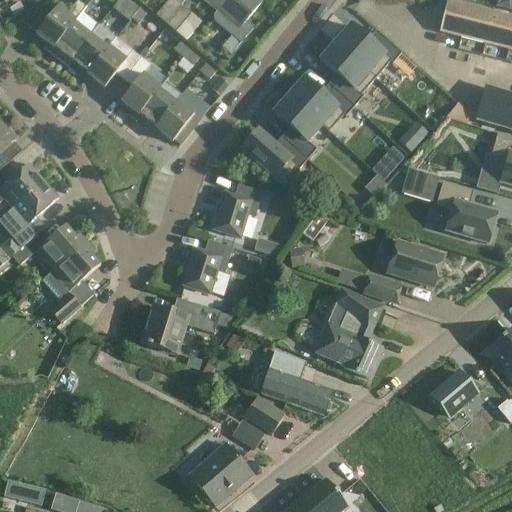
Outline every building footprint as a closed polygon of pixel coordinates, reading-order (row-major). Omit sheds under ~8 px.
[(131,20),(139,11),(126,0),(121,0),(116,7),(131,20)] [(165,25),(180,8),(186,0),(169,0),(156,17),(165,25)] [(231,56),(252,30),(245,24),(263,2),(260,0),(204,0),(203,2),(216,13),(214,17),(214,22),(232,37),(222,49),(231,56)] [(511,0),(501,0),(496,7),(511,11),(511,9),(511,0)] [(73,26),(87,9),(78,2),(66,17),(57,9),(35,37),(53,51),(54,50),(73,26)] [(13,17),(23,11),(19,5),(10,10),(13,17)] [(511,17),(468,6),(460,39),(511,52),(511,17)] [(180,8),(165,25),(186,42),(193,34),(183,25),(190,17),(180,8)] [(139,11),(131,20),(138,26),(146,17),(139,11)] [(73,26),(54,50),(57,53),(53,58),(67,68),(90,39),(73,26)] [(90,39),(67,68),(79,78),(83,73),(87,76),(115,39),(99,27),(90,39)] [(341,38),(335,45),(375,80),(390,64),(392,66),(401,56),(380,37),(372,46),(351,27),(349,29),(347,27),(339,36),(341,38)] [(164,32),(157,42),(169,50),(175,40),(164,32)] [(87,76),(86,76),(104,91),(115,76),(123,82),(140,59),(115,39),(87,76)] [(183,59),(189,51),(180,44),(174,51),(183,59)] [(327,49),(319,59),(321,61),(320,62),(341,81),(333,90),(354,108),(363,99),(360,97),(375,80),(335,45),(330,51),(327,49)] [(189,51),(183,59),(193,68),(200,60),(189,51)] [(137,117),(159,90),(143,77),(150,67),(140,59),(123,82),(132,89),(120,104),(137,117)] [(206,66),(199,73),(209,81),(215,74),(206,66)] [(294,91),(289,98),(329,133),(343,116),(346,118),(354,108),(333,90),(325,99),(304,80),(303,82),(300,80),(292,89),(294,91)] [(137,117),(135,120),(149,131),(151,128),(154,131),(155,130),(175,103),(181,96),(165,84),(160,91),(159,90),(137,117)] [(475,123),(511,134),(511,97),(485,89),(475,123)] [(281,102),(272,112),(275,114),(273,115),(294,134),(286,143),(307,161),(316,151),(307,143),(321,127),(328,134),(329,133),(289,98),(283,104),(281,102)] [(154,131),(171,144),(173,142),(179,148),(200,122),(175,103),(155,130),(154,131)] [(1,127),(0,128),(0,172),(4,169),(0,163),(0,155),(15,142),(1,127)] [(243,149),(241,151),(281,187),(296,170),(298,172),(307,161),(286,143),(278,152),(257,133),(255,135),(253,133),(241,147),(243,149)] [(511,139),(497,136),(490,158),(506,163),(500,184),(511,188),(511,139)] [(0,177),(0,204),(3,201),(12,211),(43,184),(28,167),(7,185),(0,177)] [(12,211),(0,221),(0,226),(21,250),(43,231),(46,229),(37,219),(58,200),(43,184),(12,211)] [(442,184),(436,207),(451,211),(446,229),(445,233),(487,245),(490,236),(495,219),(496,215),(469,207),(472,193),(442,184)] [(234,198),(224,195),(212,232),(240,241),(247,218),(254,221),(262,195),(237,187),(234,198)] [(302,236),(313,243),(328,222),(318,214),(302,236)] [(52,274),(83,247),(65,227),(50,240),(43,231),(21,250),(12,258),(20,267),(35,254),(52,274)] [(182,288),(210,297),(217,274),(224,277),(232,251),(207,243),(204,254),(194,251),(182,288)] [(432,289),(442,258),(397,244),(387,276),(432,289)] [(52,274),(42,283),(59,302),(48,312),(61,326),(94,296),(82,283),(100,267),(83,247),(52,274)] [(304,268),(302,250),(288,252),(291,270),(304,268)] [(0,274),(9,266),(7,264),(8,263),(0,252),(0,274)] [(257,276),(262,262),(250,258),(245,272),(257,276)] [(394,306),(400,289),(369,279),(364,297),(394,306)] [(346,314),(338,332),(327,327),(314,355),(343,368),(342,370),(368,381),(382,351),(365,344),(381,308),(341,290),(335,304),(346,314)] [(153,321),(149,320),(141,346),(176,356),(185,327),(214,336),(216,327),(220,315),(175,302),(171,315),(156,310),(153,321)] [(233,319),(220,315),(216,327),(229,331),(233,319)] [(501,343),(489,352),(511,380),(511,333),(504,340),(503,339),(500,341),(501,343)] [(237,356),(248,342),(238,335),(227,349),(237,356)] [(323,419),(325,413),(328,412),(330,407),(328,405),(332,393),(294,380),(300,362),(275,354),(260,396),(279,402),(279,403),(323,419)] [(459,374),(431,396),(448,418),(476,396),(459,374)] [(258,398),(244,420),(272,437),(286,416),(258,398)] [(254,452),(263,436),(248,427),(238,442),(254,452)] [(389,434),(357,460),(372,479),(393,461),(405,476),(426,459),(410,438),(399,446),(389,434)] [(188,479),(215,510),(252,478),(225,446),(188,479)] [(326,482),(289,511),(344,511),(348,509),(326,482)] [(7,483),(3,499),(41,508),(45,492),(7,483)]
